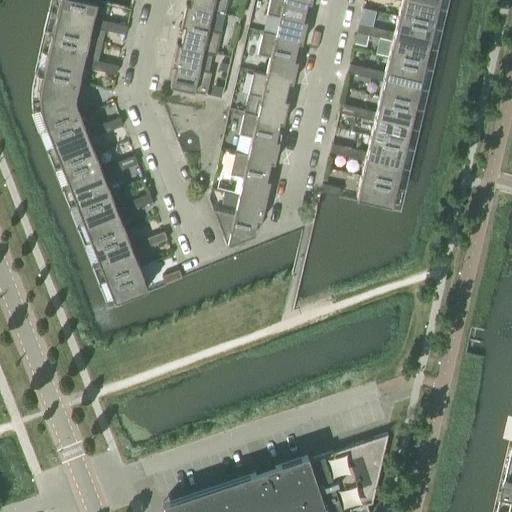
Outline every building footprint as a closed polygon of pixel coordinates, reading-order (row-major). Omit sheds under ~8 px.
[(97,0),(60,0),(57,13),(93,21),(92,25),(109,29),(111,21),(94,17),(98,0),(97,0)] [(187,3),(187,4),(226,13),(228,0),(190,0),(190,3),(187,3)] [(264,30),(263,32),(303,41),(306,27),(303,27),(309,1),(311,2),(312,1),(307,0),(270,0),(268,13),(280,16),(276,33),(264,30)] [(401,0),(398,15),(434,23),(438,3),(423,0),(401,0)] [(178,42),(178,44),(217,53),(222,31),(209,28),(213,11),(226,14),(226,13),(187,4),(184,17),(186,18),(181,43),(178,42)] [(57,13),(53,33),(88,41),(92,25),(93,21),(57,13)] [(394,35),(429,43),(434,23),(398,15),(395,31),(394,35)] [(129,25),(111,21),(109,29),(127,34),(129,25)] [(358,31),(376,36),(378,27),(360,23),(358,31)] [(389,55),(425,63),(429,43),(394,35),(395,31),(378,27),(376,36),(393,40),(389,55)] [(255,70),(254,71),(293,80),(297,67),(294,66),(299,41),(302,42),(303,41),(263,32),(259,53),(271,56),(267,73),(255,70)] [(53,33),(48,53),(84,61),(83,65),(100,69),(102,60),(85,56),(88,41),(53,33)] [(217,53),(178,44),(174,57),(177,58),(171,85),(207,93),(212,71),(200,68),(204,51),(216,54),(217,53)] [(48,53),(44,73),(79,80),(83,65),(84,61),(48,53)] [(384,75),(420,83),(425,63),(389,55),(386,71),(384,75)] [(102,60),(100,69),(117,73),(119,64),(102,60)] [(220,69),(229,71),(230,63),(222,61),(220,69)] [(349,72),(366,76),(368,67),(351,63),(349,72)] [(380,95),(415,103),(420,83),(384,75),(386,71),(368,67),(366,76),(383,80),(380,95)] [(254,71),(245,111),(284,120),(287,107),(284,106),(290,81),(293,82),(293,80),(254,71)] [(40,94),(40,100),(76,97),(77,90),(79,80),(44,73),(42,81),(40,94)] [(375,115),(411,123),(415,103),(380,95),(376,111),(375,115)] [(44,118),(48,127),(81,114),(78,105),(76,97),(40,100),(41,106),(44,118)] [(339,111),(357,116),(359,107),(342,103),(339,111)] [(371,135),(406,143),(411,123),(375,115),(376,111),(359,107),(357,116),(374,120),(371,135)] [(236,150),(236,151),(275,160),(278,147),(275,146),(281,121),(284,122),(284,120),(245,111),(240,133),(253,136),(249,153),(236,150)] [(48,127),(55,146),(89,133),(87,129),(81,114),(48,127)] [(104,122),(107,131),(124,124),(121,116),(104,122)] [(55,146),(63,165),(96,152),(91,137),(107,131),(104,122),(87,129),(89,133),(55,146)] [(366,155),(402,163),(406,143),(371,135),(367,150),(366,155)] [(330,151),(348,155),(350,146),(332,142),(330,151)] [(365,159),(362,175),(397,183),(402,163),(366,155),(367,150),(350,146),(348,155),(365,159)] [(243,176),(239,194),(266,200),(269,187),(266,186),(272,161),(275,162),(275,160),(236,151),(231,173),(243,176)] [(63,165),(70,184),(104,171),(102,167),(96,152),(63,165)] [(119,160),(122,169),(139,162),(135,154),(119,160)] [(70,184),(77,203),(111,190),(105,175),(122,169),(119,160),(102,167),(104,171),(70,184)] [(397,183),(362,175),(357,196),(359,196),(392,204),(397,183)] [(321,191),(339,195),(341,186),(323,182),(321,191)] [(77,203),(85,222),(119,209),(117,205),(111,190),(77,203)] [(134,198),(137,207),(154,200),(150,192),(134,198)] [(266,200),(239,194),(235,213),(214,208),(228,244),(255,233),(260,213),(263,214),(266,200)] [(85,222),(92,241),(126,228),(120,213),(137,207),(134,198),(117,205),(119,209),(85,222)] [(92,241),(100,260),(134,247),(132,243),(126,228),(92,241)] [(148,236),(152,245),(168,238),(165,230),(148,236)] [(100,260),(107,279),(141,266),(135,251),(152,245),(148,236),(132,243),(134,247),(100,260)] [(141,266),(107,279),(115,299),(149,286),(141,266)] [(163,275),(166,283),(183,276),(180,268),(163,275)] [(370,511),(367,502),(372,500),(388,432),(223,487),(180,502),(178,503),(176,504),(175,505),(174,507),(173,509),(172,511),(370,511)] [(511,480),(505,479),(499,507),(511,510),(511,480)]
